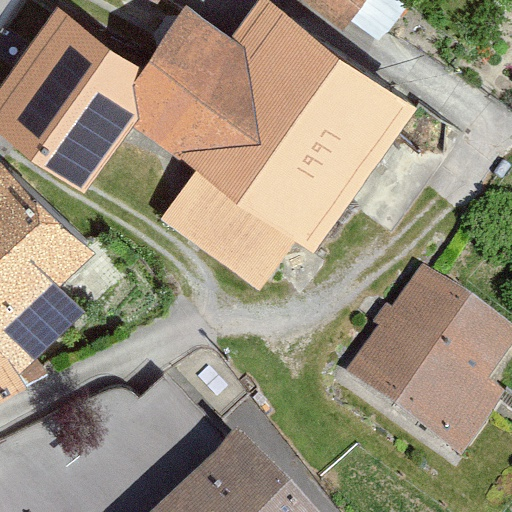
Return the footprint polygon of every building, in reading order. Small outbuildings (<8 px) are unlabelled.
[(361,0),(310,0),(344,24),(361,0)] [(192,15),(151,82),(125,117),(206,175),(287,231),(304,241),(402,106),(267,7),(237,49),(192,15)] [(151,82),(64,19),(0,106),(0,122),(79,180),(125,117),(151,82)] [(94,254),(0,162),(0,350),(20,375),(85,313),(60,289),(94,254)] [(287,231),(206,175),(171,221),(255,277),(287,231)] [(511,329),(424,269),(353,372),(460,445),(498,391),(479,378),(511,330),(511,329)] [(20,375),(0,350),(0,400),(26,389),(20,375)] [(320,511),(241,423),(140,511),(320,511)]
